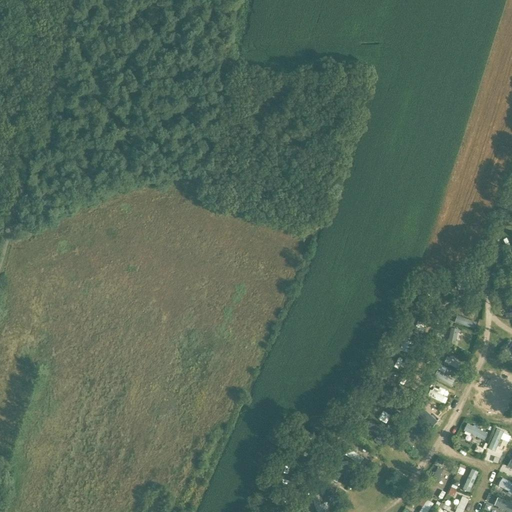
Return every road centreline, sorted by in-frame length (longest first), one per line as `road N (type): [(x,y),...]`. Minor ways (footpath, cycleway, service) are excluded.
road 1 (track): [(380,511),(438,438),(487,348),(491,261),(511,202)]
road 2 (unknown): [(293,511),(317,467),(359,419),(411,391),(436,318),(450,303),(486,291)]
road 3 (unclassified): [(0,263),(78,0)]
